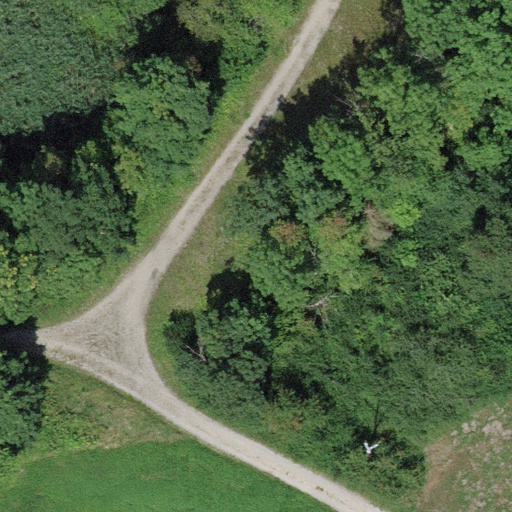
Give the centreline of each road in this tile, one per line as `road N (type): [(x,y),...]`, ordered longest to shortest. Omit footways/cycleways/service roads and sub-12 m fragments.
road 1 (track): [(337,0),(101,354)]
road 2 (track): [(357,511),(264,463),(101,354)]
